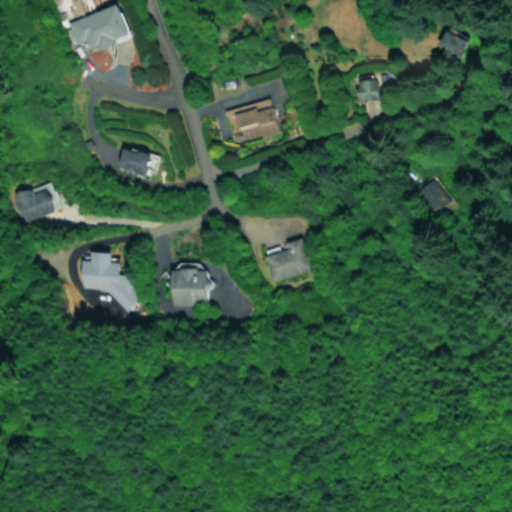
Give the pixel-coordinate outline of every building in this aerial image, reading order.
[(80,52),(125,32),(113,2),(67,21),(80,52)] [(428,45),(438,27),(459,39),(449,57),(428,45)] [(358,100),(354,77),(374,74),(377,97),(358,100)] [(233,137),(225,110),(269,97),(277,124),(233,137)] [(114,163),(121,142),(150,151),(144,172),(114,163)] [(413,188),(435,215),(453,200),(430,173),(413,188)] [(19,217),(55,204),(45,177),(9,191),(19,217)] [(258,249),(268,280),(309,266),(299,235),(258,249)] [(82,252),(80,287),(112,289),(111,305),(134,307),(136,274),(122,274),(123,260),(113,259),(114,254),(82,252)] [(169,302),(168,262),(204,261),(205,301),(169,302)]
